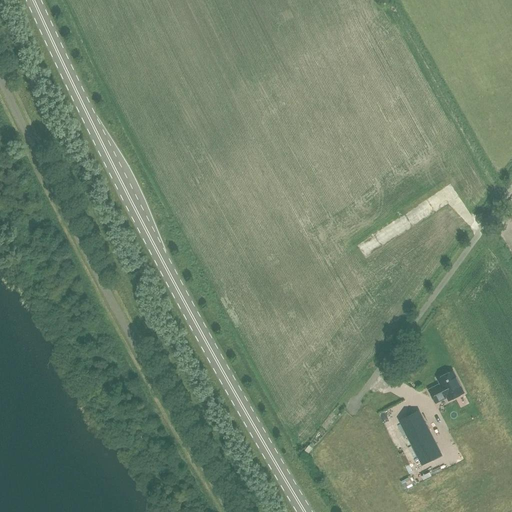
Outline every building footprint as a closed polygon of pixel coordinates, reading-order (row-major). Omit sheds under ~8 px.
[(431,193),(418,201),(422,207),(435,199),(431,193)] [(406,217),(416,211),(414,206),(403,212),(406,217)] [(441,384),(429,390),(436,403),(447,397),(449,400),(464,393),(453,371),(438,379),(441,384)] [(391,410),(396,408),(393,401),(388,403),(391,410)] [(393,411),(397,421),(405,417),(401,408),(393,411)] [(441,454),(419,412),(400,421),(422,464),(441,454)] [(359,459),(362,471),(370,468),(362,440),(343,445),(348,462),(359,459)] [(450,463),(463,459),(459,446),(451,448),(453,454),(448,456),(450,463)] [(336,452),(331,455),(336,464),(341,461),(336,452)] [(401,482),(405,490),(413,486),(409,478),(401,482)] [(372,497),(375,504),(384,500),(381,493),(372,497)]
